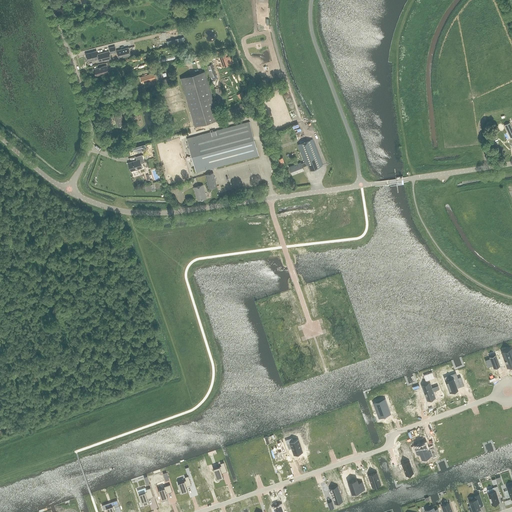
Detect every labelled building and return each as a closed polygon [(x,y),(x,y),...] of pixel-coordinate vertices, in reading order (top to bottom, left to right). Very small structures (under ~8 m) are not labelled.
[(116,51),(118,59),(130,56),(128,48),(116,51)] [(87,59),(88,62),(98,59),(99,62),(111,59),(109,51),(97,54),(96,51),(86,54),(86,56),(86,57),(86,59),(87,59)] [(227,54),(219,57),(222,66),(224,66),(224,67),(230,65),(230,64),(234,63),(231,55),(228,57),(227,54)] [(211,77),(216,75),(212,64),(207,66),(211,77)] [(94,69),(96,76),(108,72),(106,66),(94,69)] [(194,127),(219,120),(205,71),(180,78),(194,127)] [(140,77),(141,83),(143,82),(143,84),(156,80),(154,73),(140,77)] [(118,127),(124,125),(121,114),(113,116),(115,121),(116,123),(117,123),(118,127)] [(196,172),(259,155),(250,122),(187,139),(196,172)] [(281,135),(285,145),(291,143),(287,132),(281,135)] [(303,168),(308,166),(310,171),(322,166),(312,140),(298,145),(304,162),(301,163),(289,168),(292,175),(298,173),(298,172),(300,171),(301,171),(304,170),(303,168)] [(134,152),(137,151),(137,153),(143,151),(143,149),(146,148),(145,144),(133,148),(134,152)] [(141,164),(145,163),(142,155),(135,157),(137,160),(128,163),(131,172),(142,168),(141,164)] [(213,173),(205,175),(209,189),(217,187),(213,173)] [(199,200),(207,198),(203,185),(194,188),(197,199),(199,199),(199,200)] [(511,351),(503,355),(508,367),(511,365),(511,351)] [(496,355),(489,357),(493,369),(500,366),(496,355)] [(448,380),(443,382),(446,390),(447,390),(448,393),(453,391),(453,390),(455,389),(455,388),(459,386),(454,374),(447,376),(448,380)] [(431,387),(424,389),(428,400),(435,398),(433,392),(439,390),(438,386),(432,388),(431,387)] [(385,399),(376,402),(379,412),(377,413),(379,418),(382,417),(388,415),(384,405),(387,404),(385,399)] [(318,418),(311,421),(315,431),(321,429),(318,418)] [(315,439),(313,434),(309,436),(310,441),(313,449),(323,445),(323,443),(326,442),(323,436),(320,437),(315,439)] [(293,441),(292,438),(285,440),(288,450),(292,449),(294,454),(302,451),(298,440),(293,441)] [(279,447),(272,449),(276,461),(284,458),(283,454),(287,453),(283,441),(277,443),(279,447)] [(425,443),(414,448),(417,455),(419,454),(421,459),(428,457),(429,459),(436,456),(436,454),(433,448),(430,449),(428,450),(425,443)] [(240,473),(248,471),(246,467),(248,466),(248,464),(250,463),(247,453),(241,454),(243,460),(236,462),(240,473)] [(409,462),(402,465),(407,476),(414,474),(409,462)] [(226,473),(223,463),(220,464),(220,467),(212,470),(216,482),(223,480),(220,473),(221,473),(222,472),(223,474),(226,473)] [(206,478),(203,469),(198,471),(201,480),(196,482),(199,489),(209,486),(207,478),(206,478)] [(376,473),(368,476),(372,487),(380,484),(376,473)] [(184,481),(179,483),(182,493),(188,491),(187,485),(188,485),(188,486),(192,485),(189,476),(185,477),(186,480),(185,481),(184,481)] [(364,489),(362,482),(358,483),(356,480),(348,482),(352,494),(364,489)] [(168,493),(172,492),(169,485),(157,489),(161,500),(168,498),(166,492),(167,492),(168,493)] [(494,491),(488,493),(492,505),(499,502),(496,494),(499,493),(497,486),(492,488),(494,491)] [(337,487),(330,489),(331,492),(331,493),(330,493),(331,496),(332,496),(334,501),(341,498),(337,487)] [(147,492),(139,494),(143,506),(149,504),(147,498),(148,497),(149,498),(153,497),(150,488),(146,490),(147,492)] [(319,493),(312,495),(316,506),(320,504),(321,508),(328,506),(325,498),(321,499),(319,493)] [(473,511),(480,509),(479,504),(482,503),(479,494),(475,496),(476,499),(469,501),(471,505),(468,506),(470,511),(472,510),(473,511)] [(133,504),(130,495),(124,497),(127,506),(123,507),(124,511),(134,511),(136,511),(134,507),(134,505),(133,504)]
